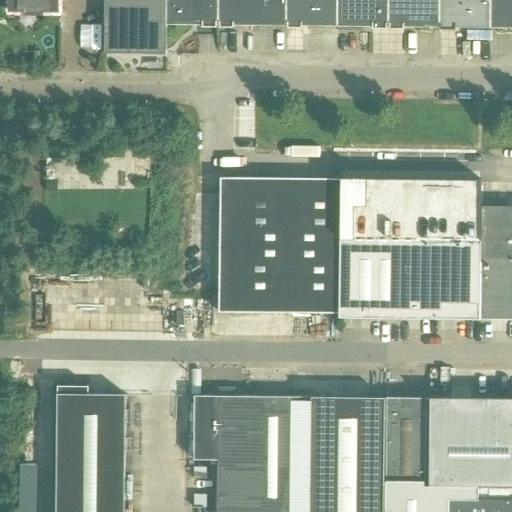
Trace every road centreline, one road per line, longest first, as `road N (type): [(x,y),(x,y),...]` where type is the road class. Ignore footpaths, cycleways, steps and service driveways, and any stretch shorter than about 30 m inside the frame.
road 1 (residential): [(0,100),(216,102),(228,81),(511,82)]
road 2 (unclassified): [(215,351),(511,354)]
